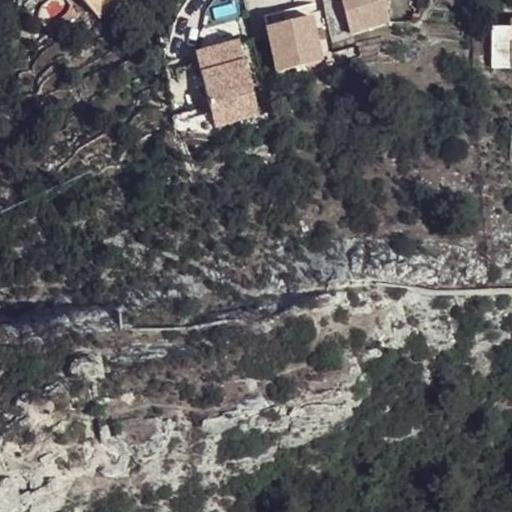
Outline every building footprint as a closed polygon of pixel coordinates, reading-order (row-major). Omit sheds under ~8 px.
[(124,0),(87,0),(105,19),(124,0)] [(340,0),(324,0),(322,1),(328,23),(346,17),(340,0)] [(352,35),(391,22),(383,0),(340,0),(346,17),(352,35)] [(322,63),(308,8),(265,19),(280,74),(322,63)] [(495,68),(511,67),(511,29),(495,29),(495,68)] [(195,54),(197,60),(241,47),(239,42),(195,54)] [(241,47),(197,60),(217,130),(260,118),(241,47)]
